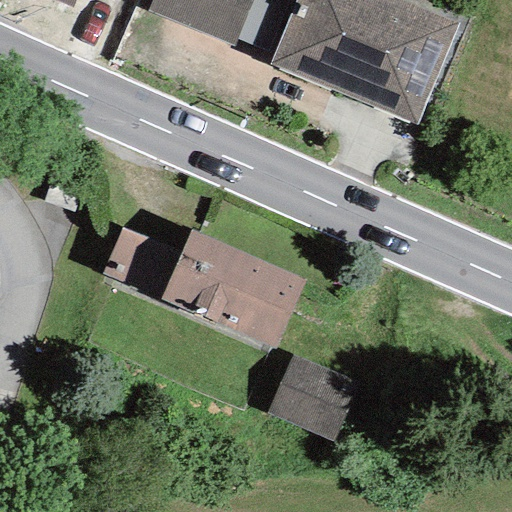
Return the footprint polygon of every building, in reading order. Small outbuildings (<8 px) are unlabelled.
[(152,0),(148,11),(231,44),(235,36),(251,0),(152,0)] [(295,3),(288,0),(251,0),(235,36),(274,53),(295,3)] [(457,24),(399,0),(295,0),(295,3),(274,53),(269,65),(416,125),(457,24)] [(160,298),(180,252),(122,227),(103,273),(160,298)] [(180,252),(160,298),(274,350),(304,281),(190,229),(180,252)] [(358,385),(292,355),(266,414),(332,443),(358,385)]
